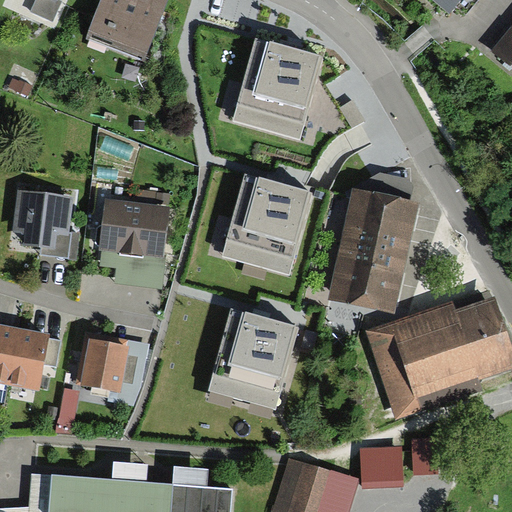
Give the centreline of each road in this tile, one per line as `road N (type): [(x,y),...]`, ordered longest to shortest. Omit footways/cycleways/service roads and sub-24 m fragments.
road 1 (residential): [(297,0),(349,28),(417,125),(511,310)]
road 2 (residential): [(0,286),(157,332)]
